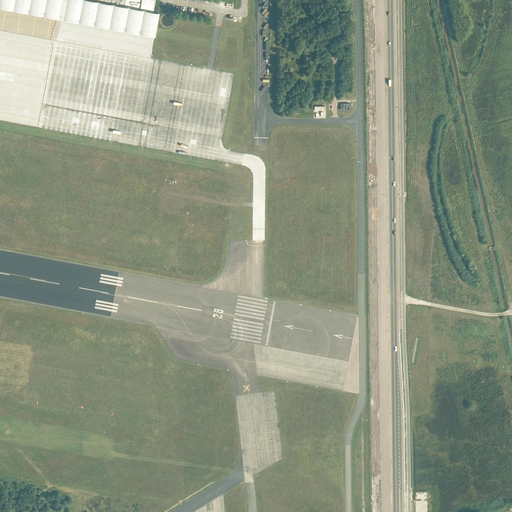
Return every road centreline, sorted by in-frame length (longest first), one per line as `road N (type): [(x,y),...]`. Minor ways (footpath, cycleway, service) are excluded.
road 1 (unclassified): [(348,511),(347,437),(361,401),(356,0)]
road 2 (primary): [(396,511),(390,0)]
road 3 (primary): [(380,0),(384,511)]
